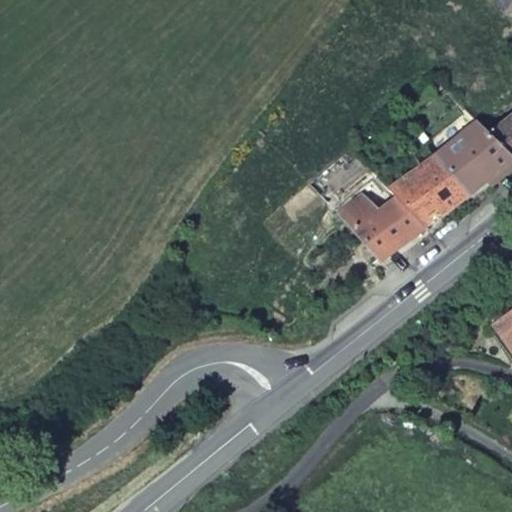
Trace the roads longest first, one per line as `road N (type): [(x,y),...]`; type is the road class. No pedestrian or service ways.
road 1 (unclassified): [(278,401),(255,370),(237,361),(196,368),(119,439),(0,507)]
road 2 (residential): [(254,511),(366,401),(410,405),(511,459)]
road 3 (unclassified): [(278,401),(511,213)]
road 4 (unclassified): [(142,511),(278,401)]
